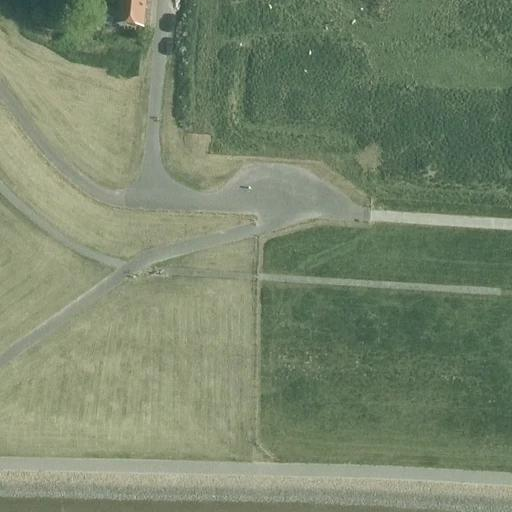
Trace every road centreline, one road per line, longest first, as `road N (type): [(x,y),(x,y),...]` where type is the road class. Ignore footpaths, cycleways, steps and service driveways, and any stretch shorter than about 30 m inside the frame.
road 1 (track): [(0,465),(511,481)]
road 2 (unclassified): [(162,0),(155,189),(191,205),(371,218)]
road 3 (track): [(285,212),(256,231),(132,273)]
road 4 (track): [(132,273),(0,365)]
road 5 (track): [(371,218),(511,227)]
